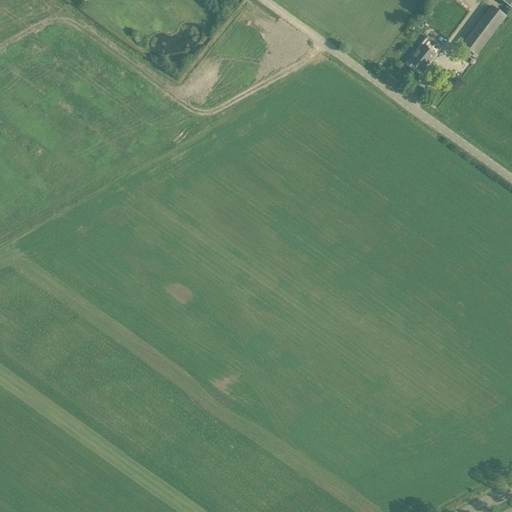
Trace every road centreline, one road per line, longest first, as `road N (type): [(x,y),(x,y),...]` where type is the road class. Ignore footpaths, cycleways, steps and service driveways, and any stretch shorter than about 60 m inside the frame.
road 1 (track): [(324,43),(219,109),(201,112),(68,23),(35,27),(0,48)]
road 2 (unclassified): [(511,177),(264,0)]
